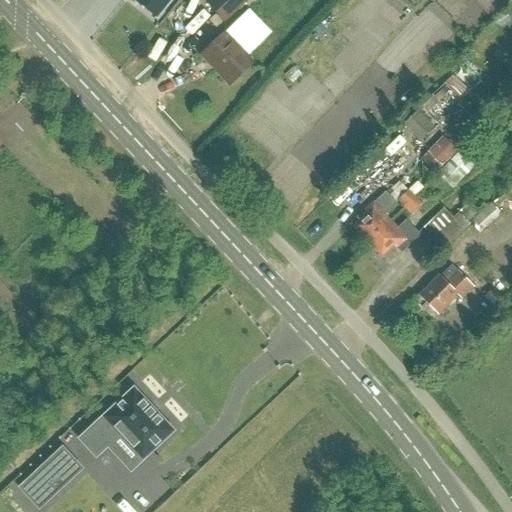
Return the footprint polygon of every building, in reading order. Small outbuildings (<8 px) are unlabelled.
[(156,18),(170,0),(134,0),(156,18)] [(224,22),(246,0),(211,0),(207,4),(224,22)] [(229,86),(253,64),(223,33),(200,55),(229,86)] [(448,73),(415,99),(429,117),(462,91),(448,73)] [(403,125),(419,141),(433,127),(417,111),(403,125)] [(435,173),(456,151),(441,137),(420,159),(435,173)] [(437,174),(452,189),(476,164),(461,149),(437,174)] [(416,182),(407,191),(413,197),(422,188),(416,182)] [(407,191),(396,201),(410,216),(421,206),(413,197),(407,191)] [(360,222),(355,227),(368,242),(390,221),(385,215),(397,204),(396,202),(387,193),(386,192),(373,203),(356,219),(360,222)] [(443,251),(470,224),(480,215),(468,202),(452,218),(443,208),(423,229),(443,251)] [(470,224),(479,234),(501,215),(492,204),(480,215),(470,224)] [(390,221),(368,242),(381,256),(394,244),(402,253),(421,234),(406,219),(397,228),(390,221)] [(472,286),(451,265),(439,277),(419,297),(438,315),(456,296),(460,299),(472,286)] [(174,394),(225,357),(208,334),(157,372),(174,394)] [(170,434),(172,432),(170,429),(170,430),(135,392),(133,390),(131,392),(82,438),(80,440),(82,442),(82,441),(94,454),(96,456),(98,455),(97,454),(119,434),(140,457),(142,460),(144,457),(170,433),(170,434)] [(39,509),(81,469),(62,449),(20,489),(39,509)]
